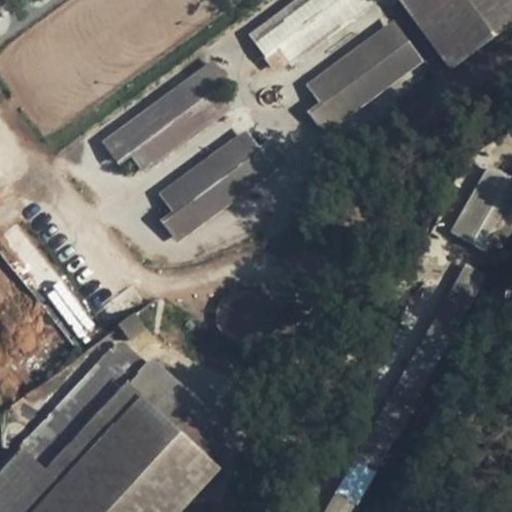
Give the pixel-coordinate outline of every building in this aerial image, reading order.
[(372,0),(304,0),(250,44),(264,62),(277,55),(288,67),(373,0),(372,0)] [(511,0),(399,0),(447,66),(511,25),(511,0)] [(394,29),(311,93),(323,108),(311,117),(323,133),(419,58),(394,29)] [(208,67),(103,150),(118,169),(129,161),(140,173),(222,107),(213,91),(222,84),(208,67)] [(245,134),(161,198),(174,214),(164,222),(174,236),(282,154),(269,139),(258,148),(245,134)] [(361,511),(511,239),(511,175),(511,177),(488,164),(459,218),(481,230),(388,399),(325,511),(361,511)] [(0,395),(6,403),(85,350),(69,329),(0,253),(0,395)] [(119,340),(0,464),(0,511),(33,511),(140,400),(221,472),(250,442),(119,340)] [(186,511),(221,472),(140,400),(33,511),(186,511)]
